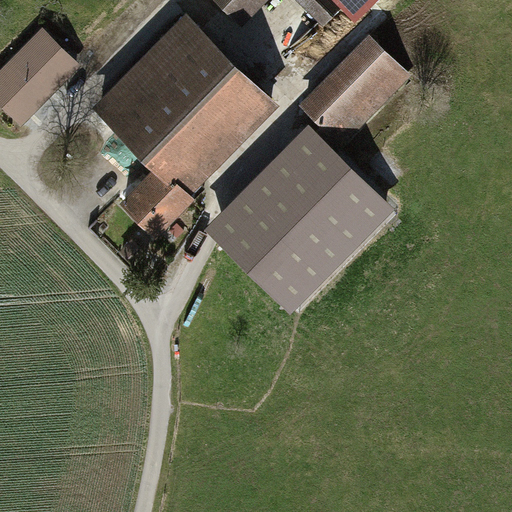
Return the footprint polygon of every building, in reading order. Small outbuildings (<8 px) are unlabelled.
[(339,7),(331,0),(216,0),(241,25),(265,0),(293,0),(320,26),(339,7)] [(362,18),(363,13),(362,9),(358,6),(354,6),(350,8),(348,11),(348,16),(350,19),(354,21),(358,20),(362,18)] [(278,109),(182,15),(90,107),(150,166),(117,199),(153,234),(278,109)] [(308,28),(309,24),(308,19),(304,17),(300,16),(296,18),(294,21),(294,26),(296,29),(300,31),(304,31),(308,28)] [(43,33),(0,76),(0,86),(29,115),(78,67),(43,33)] [(412,80),(369,37),(299,107),(308,116),(257,166),(285,195),(333,148),(338,154),(412,80)] [(366,165),(386,187),(404,170),(385,148),(366,165)]
